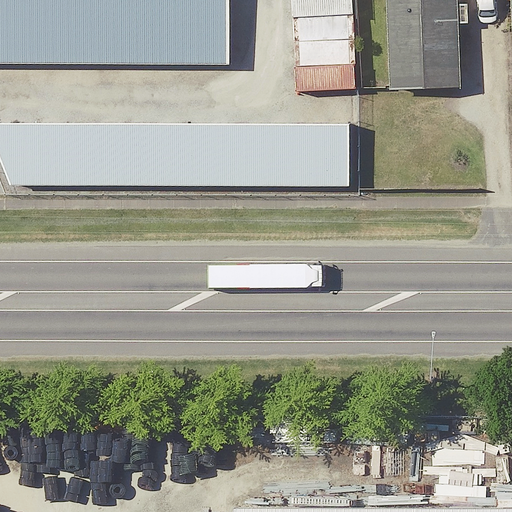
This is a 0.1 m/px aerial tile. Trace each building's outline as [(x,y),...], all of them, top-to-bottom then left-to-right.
[(57,0),(60,18),(90,14),(99,71),(117,68),(119,80),(180,71),(172,13),(111,22),(107,0),(57,0)] [(326,114),(322,0),(249,0),(253,116),(326,114)] [(405,0),(337,0),(341,110),(409,108),(405,0)] [(341,121),(0,120),(0,163),(9,184),(341,184),(341,121)] [(0,511),(162,511),(166,445),(0,435),(0,511)]
